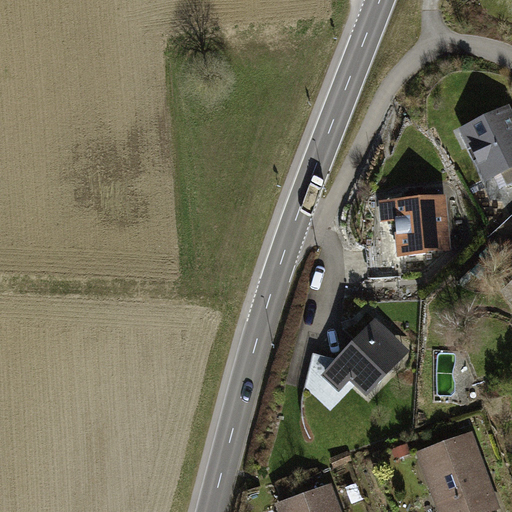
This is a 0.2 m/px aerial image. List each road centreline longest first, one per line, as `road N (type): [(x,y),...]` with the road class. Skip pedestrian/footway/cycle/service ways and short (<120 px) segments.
road 1 (residential): [(511,58),(453,44),(417,58),(386,94),(329,208),(297,218)]
road 2 (secondary): [(297,218),(212,511)]
road 3 (secondary): [(380,0),(297,218)]
